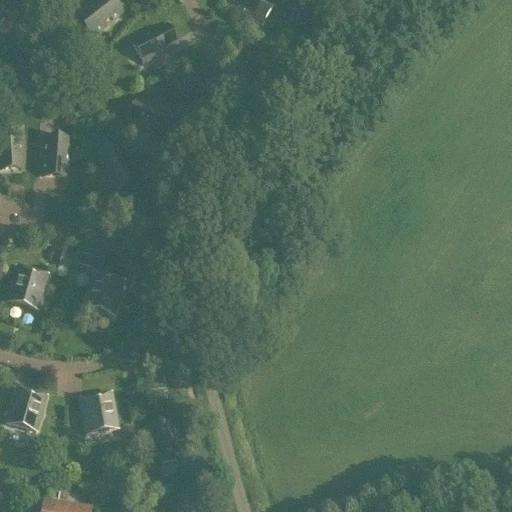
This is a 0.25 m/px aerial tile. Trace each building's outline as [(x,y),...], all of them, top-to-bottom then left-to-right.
[(109,0),(98,0),(75,19),(91,38),(121,14),(109,0)] [(230,0),(227,5),(261,25),(274,3),(268,0),(230,0)] [(166,26),(131,44),(143,66),(177,48),(166,26)] [(137,99),(126,122),(161,139),(172,116),(137,99)] [(19,132),(0,133),(0,172),(22,170),(19,132)] [(44,139),(41,178),(66,179),(69,141),(44,139)] [(135,180),(116,146),(94,158),(113,192),(135,180)] [(17,270),(8,305),(36,313),(45,278),(17,270)] [(84,311),(112,319),(122,284),(94,276),(84,311)] [(163,389),(161,380),(152,381),(153,391),(163,389)] [(16,392),(7,427),(35,435),(44,400),(16,392)] [(116,432),(109,397),(81,402),(87,437),(116,432)] [(148,429),(157,467),(182,462),(173,424),(148,429)]
